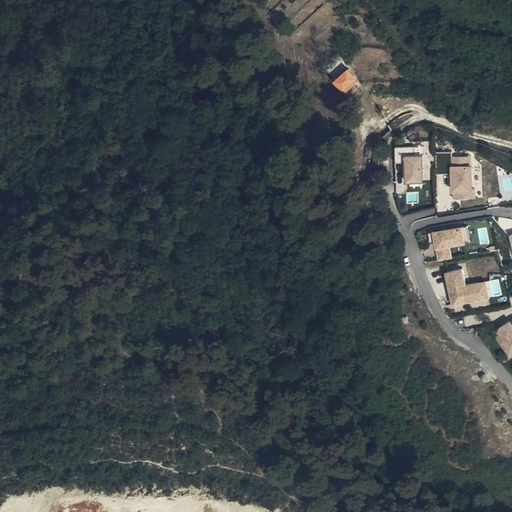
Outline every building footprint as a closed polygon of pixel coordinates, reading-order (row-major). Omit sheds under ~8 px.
[(344,88),(357,76),(349,68),(336,78),(344,88)] [(424,179),(424,152),(416,152),(416,144),(398,144),(398,159),(407,159),(407,179),(424,179)] [(438,150),(438,172),(453,172),(453,155),(453,150),(438,150)] [(473,188),(472,154),(453,155),(453,172),(454,197),(476,196),(476,188),(473,188)] [(466,242),(463,225),(435,230),(440,259),(453,256),(451,244),(466,242)] [(467,283),(464,267),(447,270),(454,304),(491,296),(487,279),(467,283)] [(511,320),(495,331),(509,355),(511,352),(511,338),(509,340),(505,333),(511,328),(511,320)]
